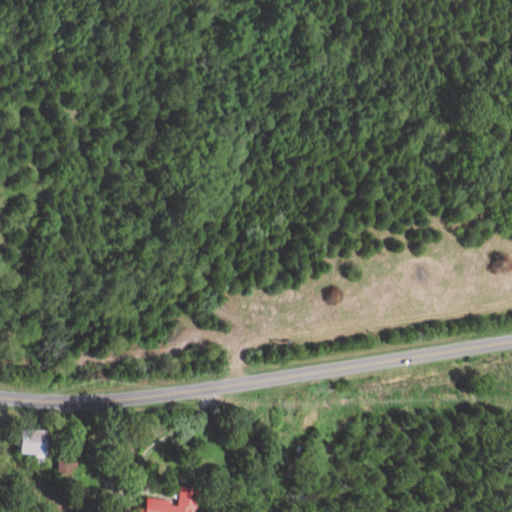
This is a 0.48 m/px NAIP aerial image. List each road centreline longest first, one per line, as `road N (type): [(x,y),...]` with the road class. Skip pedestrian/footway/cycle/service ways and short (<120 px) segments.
road 1 (tertiary): [(0,393),(78,400),(207,390),(511,345)]
road 2 (residential): [(207,390),(184,426),(122,441),(131,495),(162,507)]
